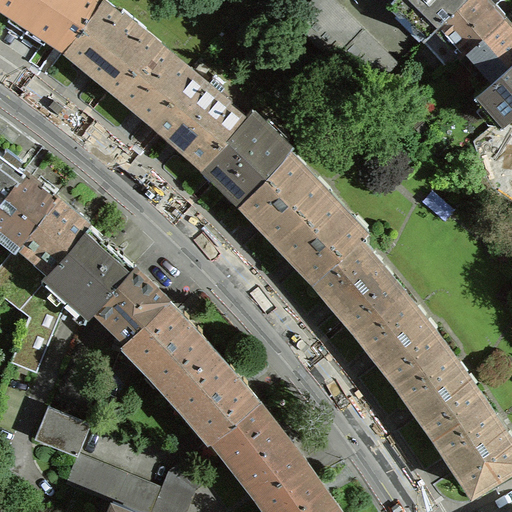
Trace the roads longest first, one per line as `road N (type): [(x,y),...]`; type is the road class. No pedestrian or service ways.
road 1 (tertiary): [(0,77),(103,155),(248,295),(329,389),(414,511)]
road 2 (unknown): [(0,475),(17,482),(58,468),(76,445),(114,332)]
